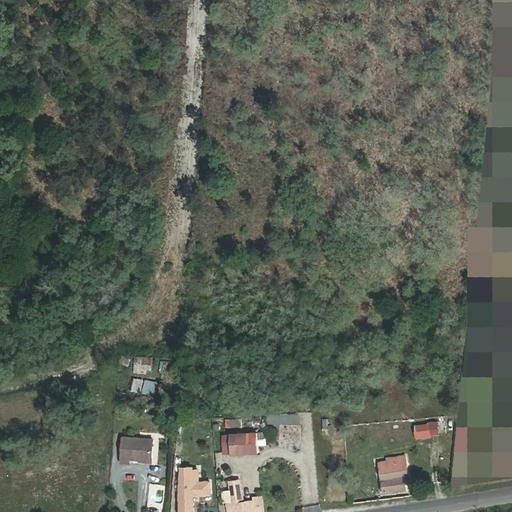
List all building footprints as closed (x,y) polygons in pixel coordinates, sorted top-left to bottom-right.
[(134,355),(132,373),(149,374),(151,356),(134,355)] [(131,391),(156,394),(158,380),(133,378),(131,391)] [(430,424),(419,425),(421,437),(431,436),(430,424)] [(258,432),(232,434),(233,453),(233,454),(260,452),(259,443),(259,434),(258,432)] [(232,434),(224,435),(225,453),(233,453),(232,434)] [(267,443),(266,434),(259,434),(259,443),(267,443)] [(153,439),(123,437),(122,462),(130,462),(130,458),(140,459),(152,459),(153,439)] [(389,456),(382,457),(388,492),(409,489),(407,476),(412,475),(408,455),(390,458),(389,456)] [(193,467),(182,467),(180,495),(180,511),(193,511),(193,495),(211,494),(210,481),(199,482),(198,470),(193,470),(193,467)] [(240,480),(230,481),(231,492),(233,503),(227,503),(228,511),(260,511),(264,511),(261,496),(253,498),(254,501),(243,503),(240,480)] [(231,492),(223,493),(225,503),(227,502),(227,503),(233,503),(231,492)]
